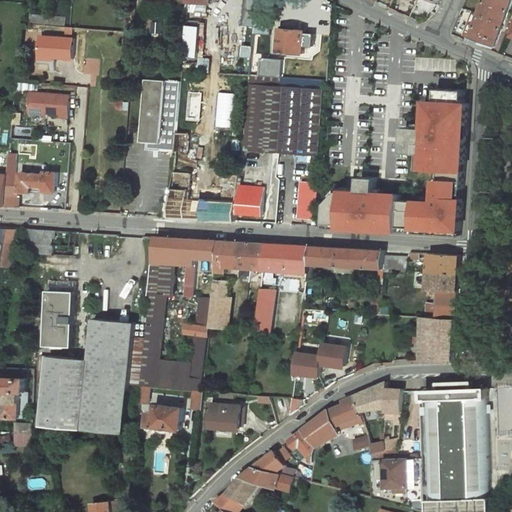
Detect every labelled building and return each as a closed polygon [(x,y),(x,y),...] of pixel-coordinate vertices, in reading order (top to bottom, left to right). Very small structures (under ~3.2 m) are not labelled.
[(188,0),(188,2),(193,2),(192,11),(207,13),(208,4),(210,4),(210,0),(188,0)] [(244,0),(233,0),(232,11),(243,12),(244,0)] [(495,47),(511,2),(511,0),(485,0),(479,16),(474,14),(467,33),(472,35),(470,38),(495,47)] [(271,25),(272,16),(257,14),(256,24),(271,25)] [(201,26),(189,25),(188,53),(198,55),(201,26)] [(306,31),(281,28),(279,51),(304,53),(304,45),(314,46),(315,34),(305,33),(306,31)] [(38,60),(55,62),(56,55),(74,56),(76,36),(43,34),(41,52),(39,52),(38,60)] [(271,77),(254,75),(251,103),(250,103),(246,150),(321,155),(326,81),(279,77),(280,61),(272,60),(271,77)] [(149,78),(144,140),(148,140),(148,147),(177,150),(179,131),(183,81),(149,78)] [(30,111),(61,113),(61,117),(70,118),(71,95),(32,91),(30,111)] [(470,106),(453,104),(450,159),(467,160),(470,106)] [(188,150),(189,132),(179,131),(177,150),(188,150)] [(14,185),(17,152),(11,152),(9,173),(8,184),(14,185)] [(404,166),(417,167),(418,152),(405,152),(404,166)] [(242,163),(220,162),(219,173),(224,173),(241,174),(242,163)] [(388,178),(403,179),(404,168),(389,167),(388,178)] [(46,172),(23,171),(22,189),(33,190),(33,188),(56,189),(57,171),(46,170),(46,172)] [(191,187),(192,172),(175,170),(171,218),(189,219),(190,199),(191,187)] [(9,173),(0,172),(0,205),(6,205),(7,194),(8,184),(9,173)] [(240,184),(241,174),(224,173),(221,201),(216,201),(204,200),(202,220),(237,222),(237,212),(240,184)] [(341,228),(402,231),(404,190),(379,188),(380,176),(362,175),(361,188),(332,187),(330,223),(341,223),(341,228)] [(322,182),(305,181),(302,217),(319,219),(322,182)] [(263,214),(265,187),(240,184),(237,212),(263,214)] [(217,187),(191,187),(190,199),(204,200),(216,201),(217,187)] [(444,189),(415,187),(414,211),(443,212),(444,189)] [(7,194),(6,205),(20,206),(20,196),(7,194)] [(202,220),(204,200),(190,199),(189,219),(202,220)] [(18,267),(24,228),(9,227),(3,265),(18,267)] [(26,234),(25,242),(31,243),(32,252),(54,253),(57,230),(24,228),(26,234)] [(169,294),(175,295),(178,263),(188,264),(187,295),(192,295),(195,295),(197,257),(217,259),(220,240),(157,236),(151,292),(169,294)] [(216,270),(226,272),(227,265),(263,268),(266,243),(220,240),(217,259),(216,270)] [(263,268),(299,271),(295,298),(297,299),(296,309),(307,310),(312,264),(313,245),(266,243),(263,268)] [(340,265),(340,270),(353,271),(354,266),(380,268),(379,277),(385,278),(386,268),(387,255),(387,250),(313,245),(312,264),(340,265)] [(461,255),(431,253),(430,272),(460,274),(461,255)] [(386,268),(408,269),(409,257),(387,255),(386,268)] [(430,272),(429,288),(441,289),(459,290),(460,274),(430,272)] [(215,280),(213,297),(229,298),(230,282),(215,280)] [(272,334),(277,288),(261,288),(256,332),(272,334)] [(429,288),(429,296),(440,297),(441,289),(429,288)] [(459,290),(441,289),(440,297),(440,304),(458,305),(459,290)] [(78,291),(49,290),(47,345),(75,346),(78,291)] [(166,317),(169,294),(151,292),(149,315),(166,317)] [(382,313),(391,313),(391,311),(401,312),(402,296),(384,294),(384,297),(382,313)] [(195,295),(192,295),(188,323),(211,326),(213,297),(195,295)] [(377,301),(373,301),(373,312),(382,313),(384,297),(377,296),(377,301)] [(229,298),(213,297),(211,326),(230,328),(233,298),(229,298)] [(440,304),(429,303),(428,316),(439,317),(440,304)] [(457,318),(458,305),(440,304),(439,317),(457,318)] [(161,358),(166,317),(149,315),(142,384),(150,385),(158,386),(161,358)] [(428,316),(424,316),(422,361),(455,361),(457,318),(439,317),(428,316)] [(138,322),(96,318),(91,359),(50,355),(44,424),(127,432),(138,322)] [(211,326),(188,323),(187,332),(197,333),(210,335),(211,326)] [(193,361),(191,375),(206,377),(210,335),(197,333),(193,361)] [(324,356),(323,363),(348,366),(351,348),(326,344),(324,356)] [(298,372),(321,375),(323,363),(324,356),(301,352),(298,372)] [(193,361),(161,358),(158,386),(194,389),(204,390),(206,377),(191,375),(193,361)] [(1,367),(0,390),(5,391),(4,416),(21,417),(22,391),(27,391),(28,367),(1,367)] [(376,408),(388,407),(389,388),(389,382),(371,389),(356,395),(362,410),(376,408)] [(475,388),(475,382),(441,382),(440,389),(425,390),(429,511),(473,511),(493,511),(489,387),(475,388)] [(140,400),(148,401),(150,385),(142,384),(140,400)] [(387,411),(397,411),(397,417),(402,417),(405,389),(389,388),(388,407),(387,411)] [(194,389),(192,405),(203,407),(204,390),(194,389)] [(331,410),(340,430),(344,428),(343,424),(364,416),(362,410),(356,395),(345,400),(346,404),(331,410)] [(283,398),(278,399),(281,411),(286,409),(283,398)] [(243,404),(213,401),(211,423),(241,426),(243,404)] [(184,406),(157,403),(156,411),(149,411),(147,426),(149,429),(154,430),(156,428),(156,425),(181,427),(184,406)] [(376,408),(377,417),(387,416),(387,411),(388,407),(376,408)] [(318,420),(327,436),(340,430),(331,410),(318,420)] [(329,440),(327,436),(318,420),(306,429),(319,446),(329,440)] [(33,423),(17,422),(16,431),(33,432),(33,423)] [(298,448),(303,445),(316,463),(319,446),(306,429),(292,439),(298,448)] [(370,436),(356,439),(359,449),(374,446),(373,443),(370,436)] [(392,441),(391,436),(385,437),(386,440),(388,450),(399,448),(400,440),(392,441)] [(386,440),(373,443),(374,446),(374,453),(388,450),(386,440)] [(287,466),(289,465),(277,450),(257,465),(280,472),(287,466)] [(425,510),(422,458),(374,459),(374,496),(425,510)] [(269,484),(293,491),(297,476),(295,476),(280,472),(257,465),(243,476),(228,491),(246,503),(261,481),(269,484)] [(295,476),(297,470),(287,466),(280,472),(295,476)] [(293,491),(299,492),(303,478),(297,476),(293,491)] [(246,503),(254,507),(269,484),(261,481),(246,503)] [(239,511),(246,503),(228,491),(217,500),(226,506),(235,511),(239,511)] [(111,511),(110,502),(94,504),(94,511),(111,511)]
